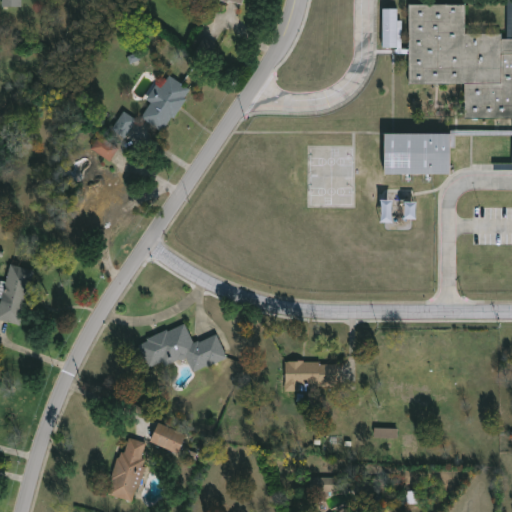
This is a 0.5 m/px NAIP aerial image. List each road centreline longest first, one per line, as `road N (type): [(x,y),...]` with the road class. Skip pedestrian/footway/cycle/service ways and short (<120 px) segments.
road 1 (tertiary): [(297,0),(273,63),(92,339),(25,511)]
road 2 (residential): [(511,316),(277,308),(229,292),(151,245)]
